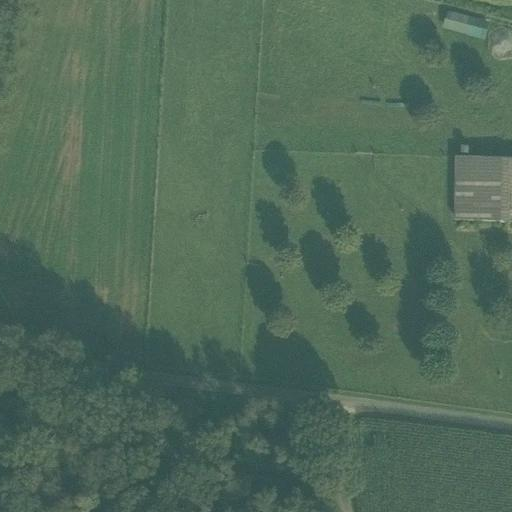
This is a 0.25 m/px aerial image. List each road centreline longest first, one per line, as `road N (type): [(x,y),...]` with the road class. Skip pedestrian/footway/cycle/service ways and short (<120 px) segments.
road 1 (unclassified): [(331,400),(100,372),(0,345)]
road 2 (unclassified): [(511,425),(331,400)]
